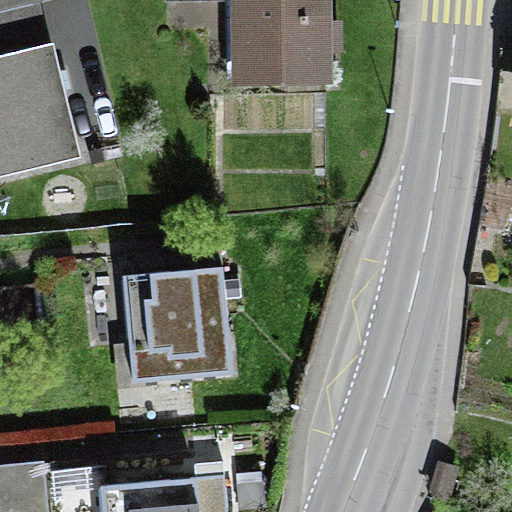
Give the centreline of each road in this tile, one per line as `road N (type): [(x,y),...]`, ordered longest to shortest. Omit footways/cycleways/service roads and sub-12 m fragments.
road 1 (secondary): [(457,0),(435,200),(390,379),(342,511)]
road 2 (unknown): [(130,0),(175,129)]
